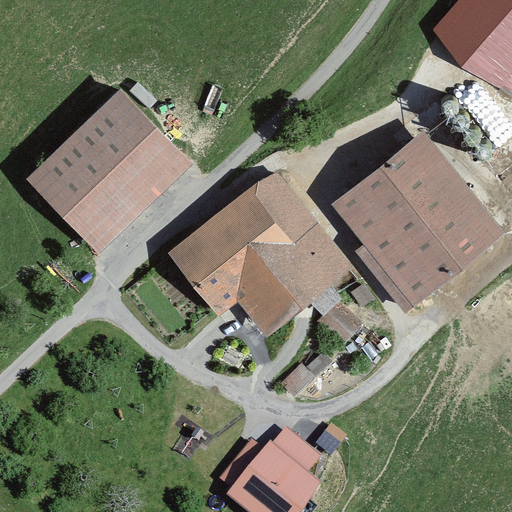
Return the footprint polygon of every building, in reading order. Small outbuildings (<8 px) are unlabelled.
[(509,93),(511,89),(511,0),(455,0),(432,28),(509,93)] [(131,78),(34,168),(106,244),(202,154),(131,78)] [(511,212),(436,119),(342,196),(426,298),(511,227),(511,212)] [(281,163),(175,245),(224,307),(246,290),(275,327),(358,262),(281,163)] [(371,314),(346,292),(326,316),(351,337),(371,314)] [(246,511),(303,511),(323,482),(312,475),(326,452),(283,425),(269,448),(250,436),(215,492),(246,511)]
